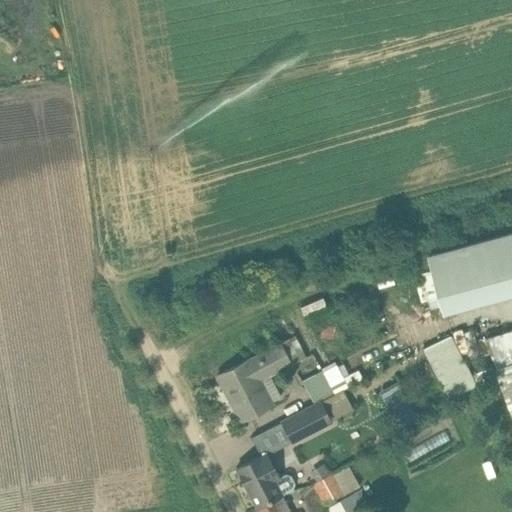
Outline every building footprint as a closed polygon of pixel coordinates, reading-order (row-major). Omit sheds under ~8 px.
[(320,338),(332,341),(335,327),(323,325),(320,338)] [(425,345),(450,396),(477,383),(452,332),(425,345)] [(227,393),(230,391),(245,419),(272,405),(259,379),(269,374),(270,377),(293,365),(292,364),(306,357),(295,335),(259,353),(260,355),(249,361),(249,360),(218,376),(227,393)] [(314,404),(343,388),(363,377),(355,362),(339,372),(334,364),(302,381),(314,404)] [(511,364),(496,371),(511,411),(511,364)] [(386,398),(402,389),(397,380),(382,389),(386,398)] [(343,388),(314,404),(324,427),(354,410),(343,388)] [(314,404),(280,422),(292,444),(324,427),(314,404)] [(269,450),(237,467),(258,507),(283,495),(282,493),(293,487),(295,482),(291,475),(286,474),(282,476),(269,450)] [(314,483),(326,503),(359,485),(352,472),(344,476),(340,468),(331,473),(314,483)] [(258,507),(260,511),(301,511),(300,510),(296,511),(291,511),(283,495),(258,507)]
